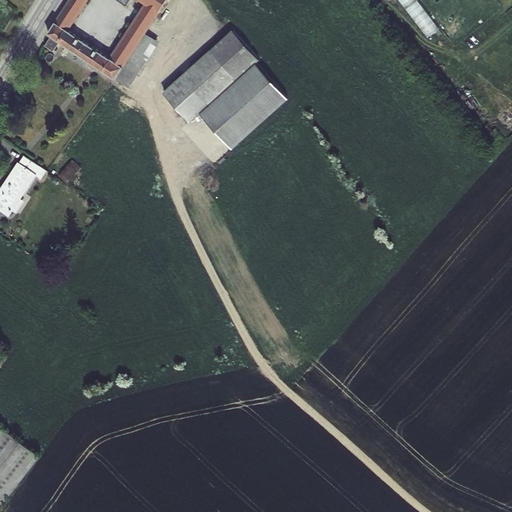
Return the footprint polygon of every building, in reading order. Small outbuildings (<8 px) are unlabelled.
[(164,0),(69,0),(59,15),(71,23),(86,0),(110,0),(122,8),(127,0),(133,0),(144,7),(139,16),(150,23),(164,0)] [(398,0),(428,38),(439,29),(416,0),(398,0)] [(71,23),(59,15),(56,22),(66,30),(71,23)] [(145,32),(150,23),(139,16),(132,24),(145,32)] [(50,38),(61,46),(112,81),(142,37),(145,32),(132,24),(107,61),(65,32),(66,30),(56,22),(49,33),(52,35),(50,38)] [(166,93),(190,124),(201,113),(234,151),(290,102),(259,64),(262,61),(235,31),(166,93)] [(144,56),(145,59),(158,41),(145,32),(142,37),(147,41),(140,52),(144,56)] [(118,84),(140,52),(147,41),(142,37),(112,81),(118,84)] [(43,48),(55,56),(61,46),(50,38),(43,48)] [(118,84),(126,90),(145,59),(144,56),(140,52),(118,84)] [(40,178),(47,169),(26,153),(0,188),(0,203),(8,210),(35,174),(40,178)] [(0,433),(0,505),(34,461),(0,433)]
